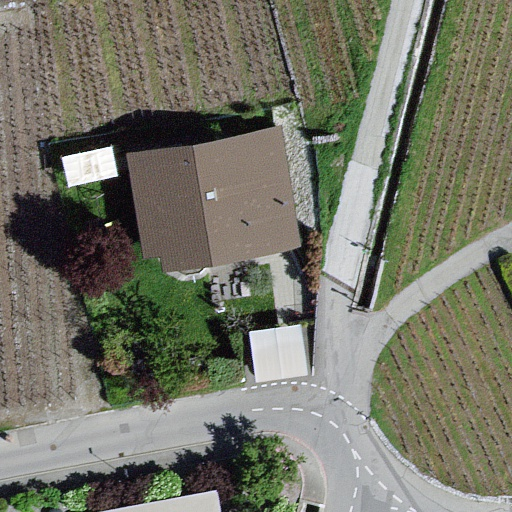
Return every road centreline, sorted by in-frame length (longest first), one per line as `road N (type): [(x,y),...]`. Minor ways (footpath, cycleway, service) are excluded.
road 1 (residential): [(413,0),(332,313),(335,404)]
road 2 (residential): [(16,453),(244,411),(335,404)]
